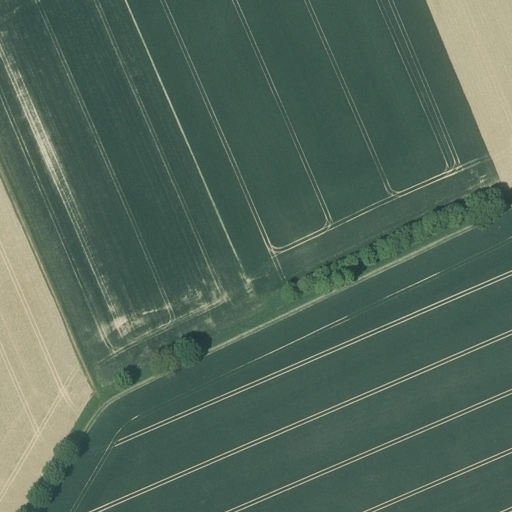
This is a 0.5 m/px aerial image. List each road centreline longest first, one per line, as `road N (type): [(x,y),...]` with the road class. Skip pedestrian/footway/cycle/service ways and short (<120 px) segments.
road 1 (track): [(511,204),(101,401),(36,511)]
road 2 (track): [(101,401),(0,157)]
